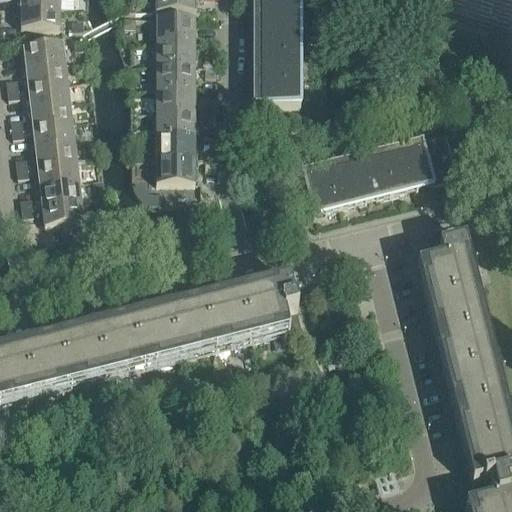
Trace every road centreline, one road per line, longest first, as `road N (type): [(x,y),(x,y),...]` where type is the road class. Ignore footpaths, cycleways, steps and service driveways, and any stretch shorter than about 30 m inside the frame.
road 1 (residential): [(384,511),(418,500),(429,486),(369,248)]
road 2 (residential): [(246,276),(228,188),(229,0)]
road 3 (residential): [(34,327),(246,276)]
road 4 (residential): [(34,327),(0,145)]
road 5 (residential): [(369,248),(511,215)]
road 6 (residential): [(246,276),(369,248)]
